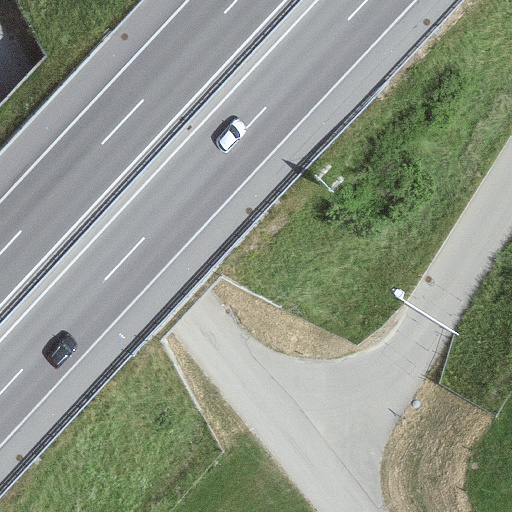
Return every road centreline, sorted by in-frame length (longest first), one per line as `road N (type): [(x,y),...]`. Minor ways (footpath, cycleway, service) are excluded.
road 1 (unclassified): [(348,511),(0,72)]
road 2 (motorway): [(0,396),(368,0)]
road 3 (motorway): [(236,0),(0,253)]
